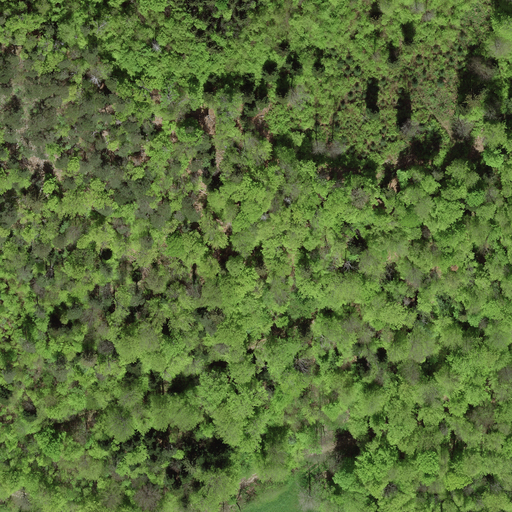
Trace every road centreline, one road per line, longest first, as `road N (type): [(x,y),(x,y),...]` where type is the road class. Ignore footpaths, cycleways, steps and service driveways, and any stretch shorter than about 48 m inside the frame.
road 1 (track): [(456,121),(404,246),(366,281),(280,328),(28,434),(0,438)]
road 2 (track): [(511,374),(269,468),(198,506),(165,511)]
